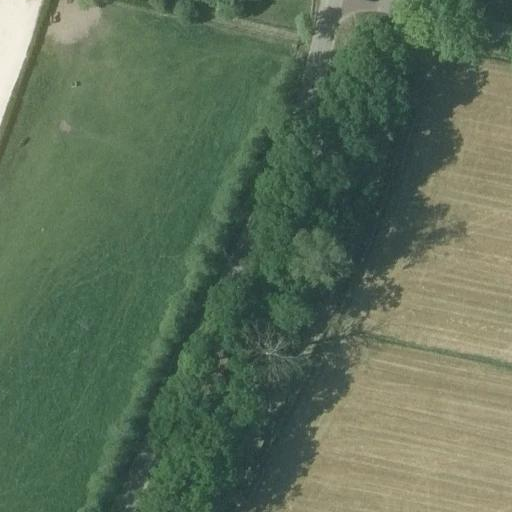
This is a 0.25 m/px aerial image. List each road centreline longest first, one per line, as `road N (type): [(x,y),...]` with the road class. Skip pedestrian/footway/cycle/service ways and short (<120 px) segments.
road 1 (tertiary): [(121,511),(303,116),(330,0)]
road 2 (unclassified): [(511,34),(356,0)]
